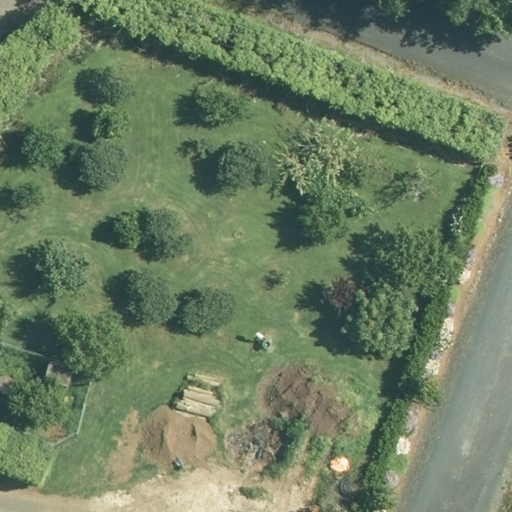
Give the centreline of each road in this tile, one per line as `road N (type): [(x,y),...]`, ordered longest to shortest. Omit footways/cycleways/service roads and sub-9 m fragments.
road 1 (unknown): [(511,335),(445,511)]
road 2 (unclassified): [(353,0),(511,58)]
